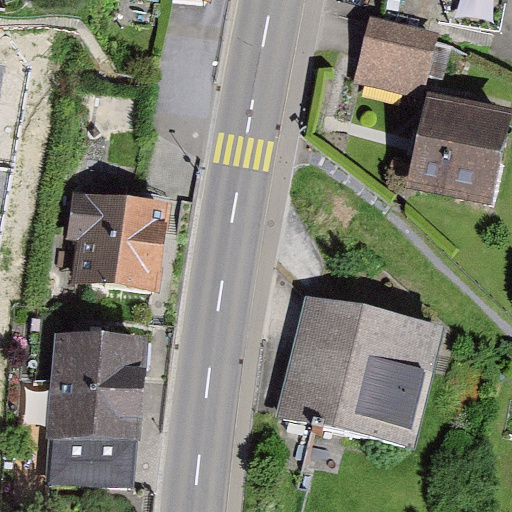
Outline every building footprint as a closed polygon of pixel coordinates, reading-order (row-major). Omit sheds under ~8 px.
[(432,32),(373,20),(361,79),(419,91),(432,32)] [(493,204),(509,111),(429,98),(414,191),(493,204)] [(159,294),(169,207),(73,196),(68,241),(80,242),(75,285),(159,294)] [(415,449),(442,329),(306,298),(278,418),(415,449)] [(57,333),(47,486),(135,491),(145,338),(57,333)]
